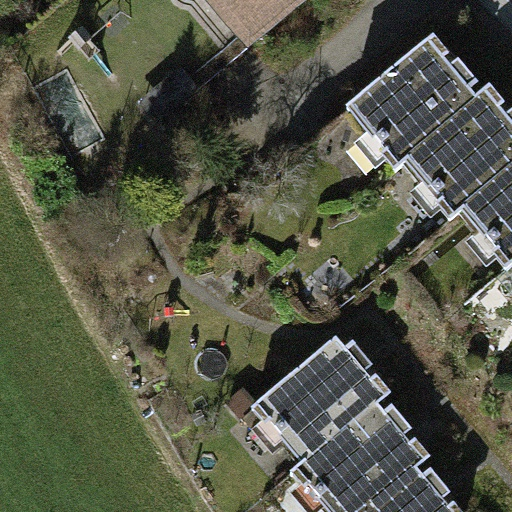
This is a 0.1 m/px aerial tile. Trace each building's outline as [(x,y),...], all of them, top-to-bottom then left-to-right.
[(195,0),(256,68),(333,0),(195,0)] [(356,120),(404,177),(414,169),(482,112),(434,55),(356,120)] [(414,169),(461,225),(472,217),(511,183),(511,127),(492,104),(482,112),(414,169)] [(511,183),(472,217),(511,265),(511,183)] [(260,418),(307,475),(382,414),(390,408),(373,388),(382,380),(361,354),(352,362),(343,351),(260,418)] [(299,481),(324,511),(378,511),(424,475),(429,472),(410,449),(418,443),(399,420),(392,426),(382,414),(307,475),(299,481)] [(454,511),(452,509),(459,504),(439,479),(432,485),(424,475),(378,511),(454,511)]
